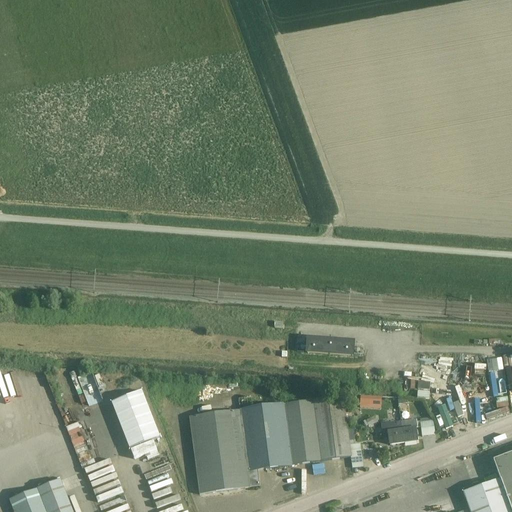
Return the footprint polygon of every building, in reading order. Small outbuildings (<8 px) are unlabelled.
[(352,356),(353,342),(307,339),(306,353),(352,356)] [(511,353),(501,353),(501,365),(511,364),(511,353)] [(111,404),(129,450),(159,438),(141,392),(111,404)] [(237,395),(237,403),(250,402),(249,394),(237,395)] [(467,398),(470,409),(482,405),(479,395),(467,398)] [(257,471),(351,458),(349,446),(347,431),(343,397),(189,418),(199,495),(259,487),(257,471)] [(90,409),(84,412),(96,437),(102,434),(90,409)] [(401,431),(403,444),(417,442),(415,429),(417,429),(416,421),(405,422),(406,430),(401,431)] [(389,446),(403,444),(401,431),(400,422),(381,425),(383,439),(388,438),(389,446)] [(420,425),(422,437),(435,436),(433,423),(420,425)] [(157,452),(153,442),(130,451),(134,461),(157,452)] [(468,510),(463,511),(511,511),(511,454),(493,461),(500,480),(463,493),(468,510)] [(153,477),(175,468),(173,462),(169,464),(167,458),(148,466),(153,477)] [(136,472),(146,497),(152,495),(141,469),(136,472)] [(72,511),(60,481),(9,501),(13,511),(72,511)]
